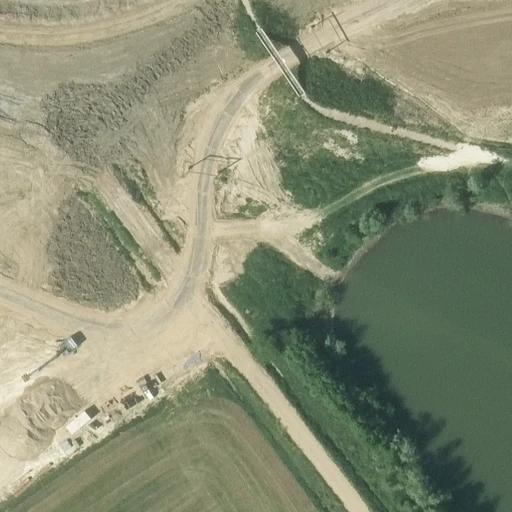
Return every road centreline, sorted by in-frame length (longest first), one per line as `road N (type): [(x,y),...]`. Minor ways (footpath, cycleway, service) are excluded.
road 1 (track): [(362,511),(321,451),(54,127)]
road 2 (track): [(511,165),(409,166),(305,229),(256,240),(152,210),(128,214)]
road 3 (track): [(54,127),(139,91),(243,0)]
road 4 (unclassified): [(179,0),(91,35),(0,35)]
